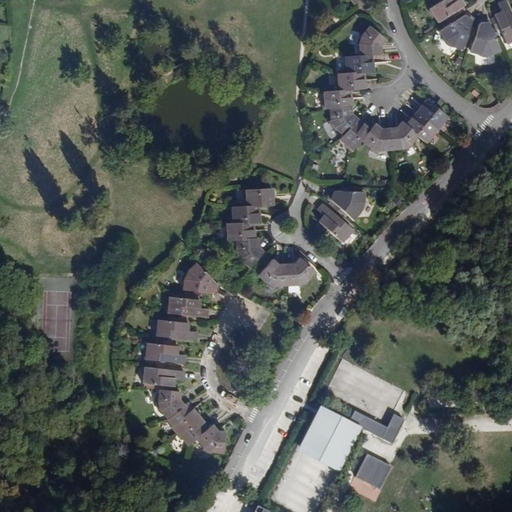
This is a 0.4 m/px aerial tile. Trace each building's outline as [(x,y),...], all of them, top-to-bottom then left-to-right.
[(460,7),(463,6),(459,0),(442,0),(438,3),(428,9),(427,13),(429,17),(433,17),(437,22),(450,13),(453,16),(462,10),(460,7)] [(511,17),(504,0),(497,3),(501,11),(493,14),(494,16),(490,18),(494,28),(498,27),(505,43),(511,39),(511,17)] [(472,28),(468,27),(470,20),(472,18),(465,12),(464,14),(455,20),(450,24),(439,31),(443,37),(441,39),(444,43),(449,47),(454,49),(455,47),(461,49),(464,39),(468,40),(472,28)] [(497,49),(491,36),(489,31),(486,22),(486,19),(477,20),(478,22),(475,29),(472,28),(468,40),(472,42),(469,51),(476,53),(476,56),(490,56),(490,52),(497,49)] [(370,55),(379,55),(378,45),(383,39),(369,27),(362,35),(359,34),(356,45),(358,45),(359,56),(370,55)] [(363,72),(372,71),(370,55),(359,56),(344,57),(345,66),(343,66),(344,73),(363,72)] [(365,88),(365,85),(363,72),(344,73),(337,74),(338,81),(335,82),(336,91),(349,90),(365,88)] [(477,100),(484,93),(476,85),(469,92),(477,100)] [(349,107),(351,107),(349,90),(336,91),(324,92),(324,98),(321,99),(322,109),(328,109),(349,107)] [(439,125),(447,117),(427,101),(417,113),(436,130),(438,132),(442,127),(439,125)] [(355,120),(349,115),(349,107),(328,109),(329,120),(326,121),(330,130),(333,129),(341,136),(355,120)] [(429,137),(436,130),(417,113),(405,125),(417,136),(427,144),(431,140),(429,137)] [(350,152),(359,141),(368,132),(355,120),(341,136),(338,139),(345,145),(344,147),(350,152)] [(410,147),(408,145),(417,136),(405,125),(402,122),(396,129),(388,130),(390,150),(400,149),(401,152),(410,147)] [(378,151),(390,150),(388,130),(378,131),(373,126),(368,132),(359,141),(368,148),(367,151),(377,154),(378,151)] [(257,205),(273,204),(272,188),(243,189),(243,197),(246,197),(246,206),(257,205)] [(356,213),(359,214),(363,201),(360,200),(360,191),(347,191),(340,191),(329,191),(327,197),(334,205),(333,207),(340,213),(342,211),(350,218),(356,213)] [(351,229),(341,220),(337,216),(323,203),(316,210),(323,216),(317,222),(320,224),(317,227),(324,234),(327,231),(340,243),(345,237),(348,238),(352,234),(351,229)] [(252,222),(257,222),(257,205),(246,206),(231,207),(231,214),(229,215),(229,223),(252,222)] [(235,239),(252,238),(252,222),(229,223),(226,223),(226,232),(224,232),(225,239),(235,239)] [(239,259),(248,267),(261,252),(255,246),(255,238),(252,238),(235,239),(236,251),(233,252),(237,260),(239,259)] [(307,282),(305,278),(312,271),(298,259),(293,264),(284,265),(285,285),(297,285),(298,287),(307,282)] [(274,285),(285,285),(284,265),(276,265),(271,261),(258,275),(265,282),(264,284),(273,289),(274,285)] [(204,290),(215,292),(219,284),(216,283),(211,278),(207,274),(195,263),(191,267),(189,265),(185,270),(183,275),(181,281),(183,281),(182,288),(193,289),(193,293),(196,294),(204,294),(204,290)] [(186,314),(204,316),(205,307),(197,306),(198,298),(195,298),(196,294),(193,293),(170,291),(170,295),(168,295),(167,303),(165,305),(164,310),(167,312),(179,313),(178,317),(185,318),(186,314)] [(194,330),(186,329),(187,323),(185,322),(185,318),(178,317),(173,316),(173,321),(157,320),(157,326),(154,328),(154,332),(157,335),(167,336),(174,337),(193,339),(194,330)] [(184,354),(176,353),(178,345),(175,345),(175,341),(174,341),(167,340),(164,340),(164,344),(147,342),(146,349),(143,351),(142,356),(146,359),(156,360),(163,361),(183,363),(184,354)] [(169,385),(172,385),(173,377),(182,378),(183,370),(162,368),(155,367),(144,366),(142,368),(141,373),(144,376),(143,383),(144,383),(144,387),(158,388),(168,389),(169,385)] [(165,418),(181,405),(175,398),(176,390),(168,389),(158,388),(156,400),(154,401),(156,409),(158,409),(165,418)] [(167,427),(172,434),(194,415),(184,403),(181,405),(165,418),(163,419),(168,426),(167,427)] [(300,452),(342,474),(365,430),(363,429),(352,423),(323,408),(300,452)] [(366,422),(364,421),(366,416),(358,412),(352,423),(363,429),(366,422)] [(185,446),(194,439),(206,429),(194,415),(172,434),(176,439),(179,438),(185,446)] [(399,427),(398,430),(391,427),(390,429),(366,416),(364,421),(366,422),(363,429),(365,430),(396,446),(404,430),(399,427)] [(399,427),(404,430),(408,422),(397,416),(391,427),(398,430),(399,427)] [(211,452),(221,453),(224,432),(215,431),(210,426),(206,429),(194,439),(201,448),(200,450),(210,455),(211,452)] [(358,478),(383,491),(395,468),(370,455),(358,478)]
